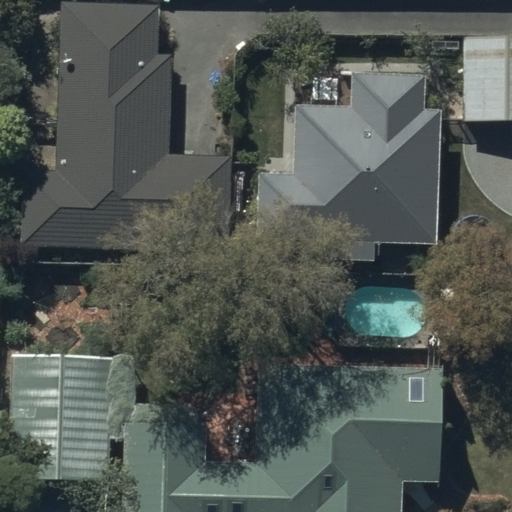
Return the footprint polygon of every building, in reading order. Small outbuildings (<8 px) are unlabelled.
[(160,9),(62,6),(58,176),(23,175),(21,251),(228,257),(231,161),(167,159),(170,58),(158,58),(160,9)] [(511,42),(464,42),(464,125),(511,125),(511,42)] [(423,82),(351,80),(351,114),(295,113),(294,182),(261,182),(259,246),(312,248),(312,268),(376,270),(377,250),(437,252),(440,117),(422,117),(423,82)] [(511,284),(501,284),(500,341),(511,341),(511,284)] [(112,363),(12,361),(8,488),(109,491),(112,363)] [(438,486),(439,378),(258,375),(256,468),(202,467),(203,428),(124,427),(123,511),(399,511),(399,486),(438,486)]
